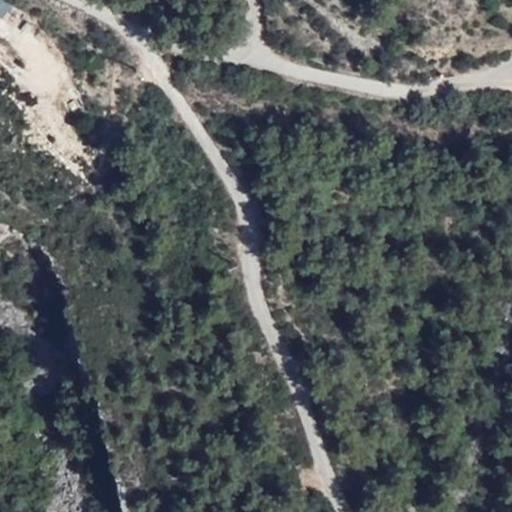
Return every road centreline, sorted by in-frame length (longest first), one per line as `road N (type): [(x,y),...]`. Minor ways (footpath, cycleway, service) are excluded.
road 1 (residential): [(348,511),(258,297),(244,199),(152,64),(140,30)]
road 2 (residential): [(140,30),(228,53),(251,36),(254,0)]
